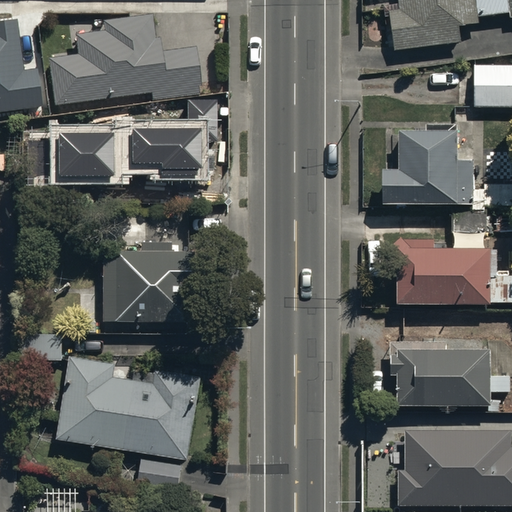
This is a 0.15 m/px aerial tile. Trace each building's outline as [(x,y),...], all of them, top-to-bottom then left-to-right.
[(478,0),(401,0),(404,11),(391,13),(397,53),(462,43),(460,29),(483,26),(478,0)] [(77,49),(47,52),(53,101),(150,89),(151,97),(196,92),(195,82),(200,81),(195,42),(160,46),(158,31),(153,32),(150,9),(101,15),(102,24),(75,27),(77,49)] [(0,111),(43,106),(38,69),(25,71),(17,19),(0,21),(0,111)] [(511,59),(475,60),(475,104),(511,103),(511,59)] [(425,122),(397,121),(397,161),(383,160),(382,198),(452,199),(452,227),(488,228),(488,204),(511,204),(511,178),(485,178),(485,185),(474,184),(474,152),(458,152),(459,117),(425,117),(425,122)] [(133,128),(133,163),(162,163),(162,176),(202,175),(201,128),(133,128)] [(60,132),(60,175),(115,175),(114,132),(60,132)] [(393,232),(393,235),(393,296),(511,295),(511,269),(497,270),(497,244),(489,244),(489,242),(431,242),(431,231),(393,232)] [(141,249),(105,249),(104,319),(194,320),(195,248),(173,248),(173,241),(141,241),(141,249)] [(389,373),(396,373),(396,404),(490,404),(490,392),(510,392),(510,376),(491,376),(491,348),(447,348),(447,341),(389,341),(389,373)] [(69,352),(55,434),(142,448),(137,476),(175,482),(180,453),(186,454),(199,372),(156,365),(154,377),(111,371),(113,359),(69,352)] [(510,423),(405,424),(405,464),(398,464),(399,501),(511,499),(511,442),(510,443),(510,423)]
